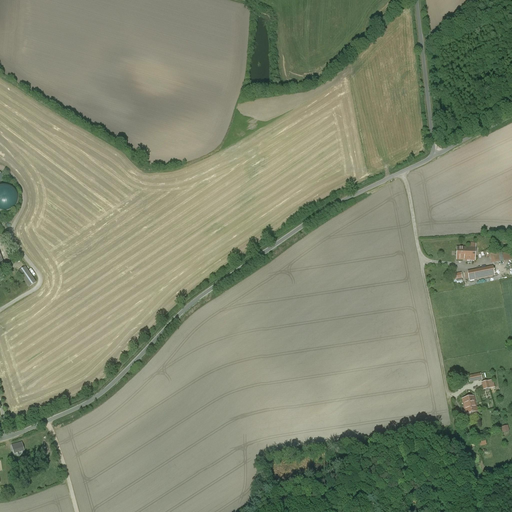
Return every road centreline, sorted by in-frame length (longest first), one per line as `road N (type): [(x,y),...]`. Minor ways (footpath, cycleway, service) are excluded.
road 1 (residential): [(0,440),(98,399),(207,292),(331,207),(435,156)]
road 2 (track): [(0,309),(39,280),(11,237),(22,194),(0,169)]
road 3 (unclassified): [(416,0),(435,156)]
